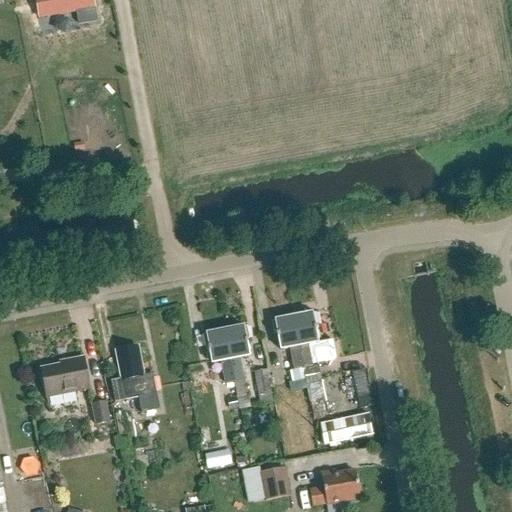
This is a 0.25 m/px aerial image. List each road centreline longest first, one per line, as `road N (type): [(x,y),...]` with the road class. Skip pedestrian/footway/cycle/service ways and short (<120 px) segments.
road 1 (unclassified): [(360,244),(308,247),(0,308)]
road 2 (residential): [(360,244),(409,511)]
road 3 (unclassified): [(360,244),(436,232),(495,234)]
